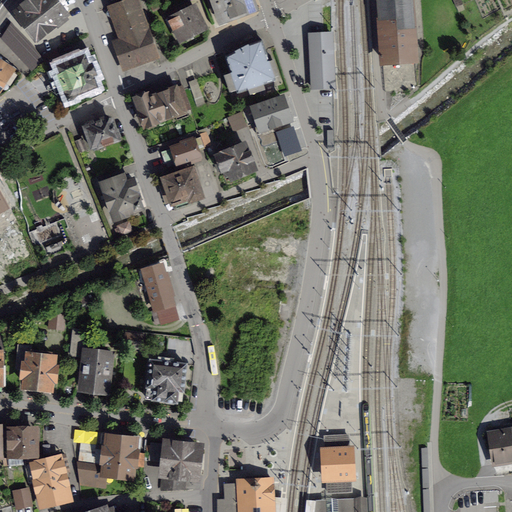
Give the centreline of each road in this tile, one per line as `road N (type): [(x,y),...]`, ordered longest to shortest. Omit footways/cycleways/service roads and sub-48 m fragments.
road 1 (residential): [(213,428),(247,429),(278,413),(317,242),(317,162),(270,15)]
road 2 (residential): [(0,404),(205,427)]
road 3 (residential): [(175,256),(202,347),(205,427)]
road 4 (residential): [(175,256),(117,93)]
road 5 (residential): [(117,93),(270,15)]
road 6 (residential): [(53,511),(209,498)]
road 7 (residential): [(0,153),(117,93)]
